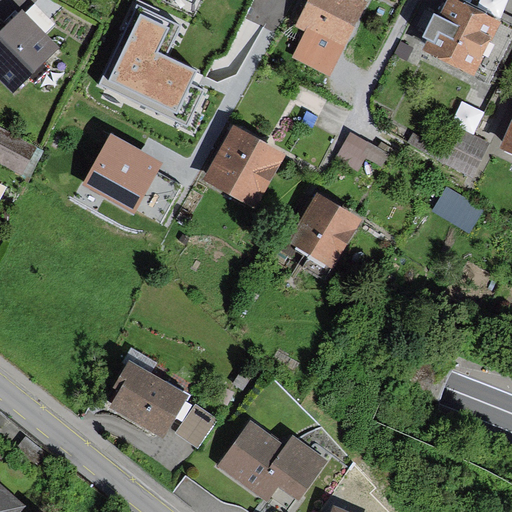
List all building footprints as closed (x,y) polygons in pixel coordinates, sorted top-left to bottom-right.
[(247,26),(194,0),(132,0),(89,86),(175,129),(188,104),(195,107),(222,54),(231,59),(247,26)] [(370,0),(312,0),(299,26),(309,31),(297,56),(335,75),(372,1),(370,0)] [(475,0),(474,3),(468,0),(454,0),(448,14),(442,12),(430,35),(436,38),(430,50),(498,84),(501,79),(506,82),(511,69),(511,11),(509,10),(506,16),(475,0)] [(0,78),(15,93),(61,47),(26,12),(0,36),(0,78)] [(463,99),(453,120),(476,131),(485,110),(463,99)] [(473,133),(456,124),(455,126),(444,120),(439,130),(450,136),(438,159),(456,167),(473,133)] [(293,153),(239,124),(209,179),(262,208),(293,153)] [(0,162),(21,174),(36,146),(0,126),(0,162)] [(166,157),(108,127),(78,184),(136,214),(166,157)] [(434,157),(440,147),(413,131),(407,141),(434,157)] [(490,141),(473,133),(456,167),(472,176),(490,141)] [(388,152),(367,140),(359,153),(381,166),(388,152)] [(0,180),(0,202),(2,204),(12,186),(0,180)] [(446,186),(433,212),(473,231),(486,205),(446,186)] [(290,262),(299,247),(334,269),(365,218),(321,191),(306,216),(292,239),(285,235),(274,253),(290,262)] [(169,440),(194,396),(158,375),(165,363),(138,347),(129,362),(132,363),(121,382),(127,386),(114,408),(169,440)] [(243,389),(251,376),(240,368),(231,382),(243,389)] [(226,404),(233,392),(217,382),(210,394),(226,404)] [(206,449),(225,420),(202,404),(182,433),(206,449)] [(330,457),(295,431),(287,442),(252,417),(218,462),(269,499),(281,483),(301,497),(330,457)] [(47,449),(28,433),(19,445),(38,460),(47,449)] [(0,511),(24,511),(31,505),(0,477),(0,511)] [(360,511),(338,503),(334,511),(360,511)]
